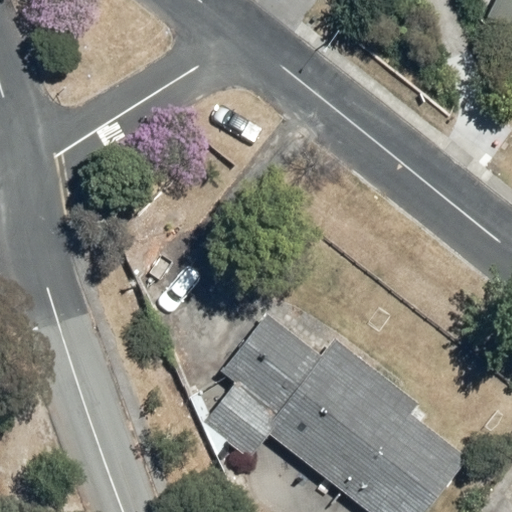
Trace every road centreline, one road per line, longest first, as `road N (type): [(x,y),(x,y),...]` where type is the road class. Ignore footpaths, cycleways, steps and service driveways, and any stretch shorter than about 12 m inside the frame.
road 1 (residential): [(134,511),(90,400),(23,173)]
road 2 (residential): [(248,38),(511,248)]
road 3 (residential): [(23,173),(248,38)]
